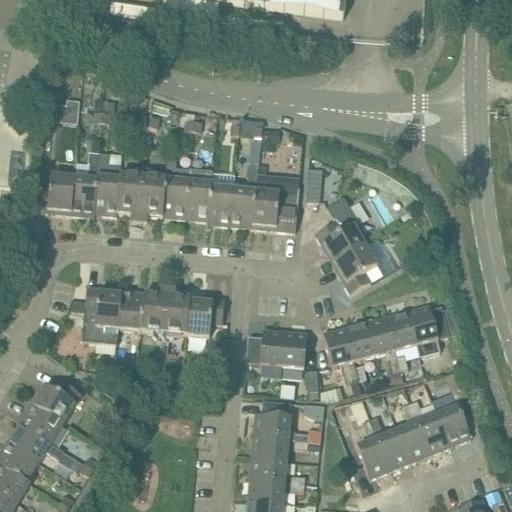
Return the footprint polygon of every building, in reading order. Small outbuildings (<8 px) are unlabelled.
[(177,0),(343,22),(346,0),(177,0)] [(57,105),(57,124),(78,124),(78,105),(57,105)] [(101,127),(102,117),(95,116),(94,126),(101,127)] [(110,118),(102,117),(101,127),(109,128),(110,118)] [(146,121),(145,121),(138,120),(137,130),(145,131),(146,121)] [(158,122),(150,122),(149,132),(157,132),(158,122)] [(193,136),(194,126),(186,125),(185,135),(193,136)] [(202,126),(194,126),(193,136),(201,136),(202,126)] [(238,140),(239,130),(231,129),(230,139),(238,140)] [(253,141),(261,142),(262,132),(254,131),(253,141)] [(262,132),(261,142),(261,144),(274,145),(279,145),(280,133),(262,132)] [(86,217),(94,218),(97,180),(99,157),(89,156),(88,168),(89,168),(87,182),(74,181),(71,219),(86,220),(86,217)] [(109,159),(99,157),(97,180),(94,218),(94,215),(102,216),(101,219),(116,220),(118,198),(120,179),(119,179),(121,169),(108,168),(109,159)] [(167,160),(165,183),(164,202),(162,221),(163,218),(170,219),(170,222),(185,223),(189,174),(175,172),(176,161),(167,160)] [(252,232),(253,232),(256,195),(258,171),(247,170),(246,181),(247,182),(246,194),(233,193),(230,230),(245,232),(245,229),(252,229),(252,232)] [(120,179),(118,198),(116,220),(117,220),(117,217),(132,218),(132,215),(140,216),(147,216),(147,220),(162,221),(164,202),(165,183),(149,182),(150,173),(144,172),(138,172),(137,181),(120,179)] [(207,225),(211,187),(212,174),(189,172),(189,174),(185,223),(185,220),(193,221),(192,224),(207,225)] [(321,174),(309,173),(307,204),(319,205),(321,174)] [(56,218),(71,219),(74,181),(51,179),(50,193),(38,192),(36,216),(48,217),(49,214),(56,215),(56,218)] [(230,230),(233,193),(211,191),(212,188),(211,187),(207,225),(215,226),(215,229),(230,230)] [(271,196),(256,195),(253,232),(267,234),(268,231),(275,231),(275,234),(295,236),(299,195),(271,192),(271,196)] [(325,255),(333,268),(366,249),(355,229),(343,236),(337,226),(315,238),(321,249),(324,247),(328,254),(325,255)] [(377,270),(366,249),(333,268),(340,281),(343,280),(346,286),(344,288),(350,299),(371,287),(365,277),(377,270)] [(117,349),(118,333),(122,295),(107,294),(106,297),(104,297),(99,296),(99,293),(87,292),(82,346),(99,347),(117,349)] [(137,296),(122,295),(118,333),(140,335),(143,300),(136,300),(137,296)] [(144,297),(143,300),(140,335),(156,337),(155,346),(168,347),(169,337),(186,339),(188,320),(190,301),(175,300),(174,303),(159,302),(159,299),(144,297)] [(190,301),(188,320),(186,339),(209,341),(211,327),(222,328),(224,305),(212,303),(212,307),(204,306),(205,303),(190,301)] [(407,315),(416,348),(419,360),(439,355),(436,343),(449,340),(442,312),(441,311),(430,314),(429,310),(407,315)] [(449,310),(442,312),(449,340),(457,337),(449,310)] [(407,315),(387,321),(396,354),(416,348),(407,315)] [(396,354),(387,321),(366,326),(375,360),(396,354)] [(366,326),(345,332),(354,366),(375,360),(366,326)] [(353,366),(354,366),(345,332),(323,337),(332,372),(338,370),(343,389),(359,385),(355,371),(353,366)] [(247,341),(245,367),(260,369),(282,370),(285,336),(263,334),(262,342),(247,341)] [(285,336),(282,370),(305,372),(307,338),(285,336)] [(405,359),(397,361),(401,375),(409,373),(405,359)] [(393,377),(401,375),(397,361),(390,363),(393,377)] [(137,370),(136,369),(129,369),(128,378),(136,379),(137,370)] [(362,369),(355,371),(359,385),(366,383),(362,369)] [(157,381),(158,371),(150,371),(149,381),(157,381)] [(170,372),(162,372),(161,382),(170,382),(170,372)] [(317,374),(307,375),(309,402),(319,401),(317,374)] [(454,404),(465,399),(467,399),(458,374),(433,384),(436,392),(448,387),(454,404)] [(401,375),(393,377),(396,386),(404,384),(401,375)] [(196,382),(184,381),(184,390),(196,390),(196,382)] [(38,396),(31,408),(63,428),(81,398),(61,386),(55,396),(43,388),(42,389),(45,391),(41,397),(38,396)] [(105,418),(117,426),(127,411),(115,403),(105,418)] [(253,441),(289,444),(290,434),(291,422),(290,422),(291,408),(264,405),(263,419),(255,419),(253,441)] [(450,451),(437,419),(433,407),(420,412),(417,405),(409,408),(417,427),(430,459),(450,451)] [(51,447),(63,428),(31,408),(23,421),(25,423),(21,429),(51,447)] [(410,467),(430,459),(417,427),(409,408),(402,411),(408,424),(404,427),(406,431),(397,435),(410,467)] [(314,422),(322,423),(323,423),(324,410),(323,410),(306,409),(306,418),(314,422)] [(458,411),(437,419),(450,451),(471,442),(458,411)] [(377,421),(370,424),(375,437),(382,434),(377,421)] [(375,437),(370,424),(362,427),(368,440),(375,437)] [(15,434),(7,447),(39,467),(51,447),(21,429),(17,436),(15,434)] [(309,433),(309,437),(308,445),(320,446),(321,434),(309,433)] [(391,474),(410,467),(397,435),(377,442),(391,474)] [(295,436),(294,444),(308,445),(309,437),(295,436)] [(287,465),(288,452),(289,444),(253,441),(251,462),(287,465)] [(391,474),(377,442),(357,451),(369,483),(391,474)] [(308,445),(294,444),(294,452),(308,453),(308,445)] [(308,445),(308,453),(319,454),(320,446),(308,445)] [(28,486),(39,467),(7,447),(0,458),(0,460),(1,462),(0,464),(0,469),(30,488),(30,487),(28,486)] [(105,454),(96,449),(90,458),(99,463),(105,454)] [(88,461),(84,468),(93,474),(97,466),(88,461)] [(251,462),(250,483),(285,486),(287,465),(251,462)] [(78,465),(73,472),(79,476),(80,476),(79,475),(84,468),(78,465)] [(93,474),(84,468),(79,475),(80,476),(88,481),(93,474)] [(0,496),(18,507),(30,488),(0,469),(0,496)] [(292,479),(292,488),(305,489),(306,480),(292,479)] [(285,486),(250,483),(248,505),(283,508),(285,486)] [(305,489),(292,488),(291,496),(305,497),(305,489)] [(499,495),(486,500),(490,511),(503,506),(499,495)] [(0,511),(15,511),(18,507),(0,496),(0,511)] [(65,499),(60,507),(68,511),(69,511),(74,504),(65,499)] [(485,511),(482,503),(459,511),(485,511)]
